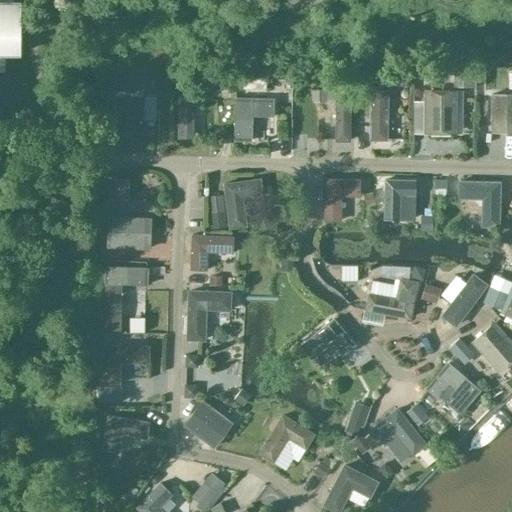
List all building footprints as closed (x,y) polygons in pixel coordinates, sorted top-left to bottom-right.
[(11,1),(11,0),(0,0),(0,67),(3,67),(3,52),(19,52),(19,1),(11,1)] [(371,91),(369,140),(385,140),(387,91),(371,91)] [(425,92),(425,132),(454,132),(454,92),(425,92)] [(511,94),(490,95),(491,131),(511,130),(511,94)] [(113,96),(111,136),(140,137),(142,97),(113,96)] [(178,96),(177,136),(192,137),(193,96),(178,96)] [(273,98),(234,97),(233,141),(251,141),(251,120),(272,121),(273,98)] [(335,99),(334,140),(349,140),(349,99),(335,99)] [(324,179),(324,220),(340,220),(340,196),(358,196),(359,180),(324,179)] [(223,184),(228,228),(243,227),(241,198),(260,196),(259,180),(223,184)] [(415,180),(385,180),(385,218),(399,219),(399,195),(415,195),(415,180)] [(499,182),(458,182),(457,198),(481,199),(481,226),(498,227),(499,182)] [(108,217),(107,246),(148,248),(149,219),(108,217)] [(191,235),(190,269),(206,270),(206,252),(231,253),(231,236),(191,235)] [(121,283),(145,285),(146,268),(105,266),(103,328),(119,329),(121,283)] [(474,275),(442,317),(457,329),(488,286),(474,275)] [(368,293),(365,309),(409,317),(416,282),(400,279),(396,299),(368,293)] [(511,280),(499,312),(511,316),(511,280)] [(229,310),(229,293),(188,291),(186,339),(203,340),(204,309),(229,310)] [(333,318),(299,345),(310,359),(331,342),(341,355),(354,344),(333,318)] [(511,344),(493,323),(472,342),(498,372),(511,360),(511,344)] [(103,346),(102,383),(118,383),(118,362),(147,362),(147,346),(103,346)] [(447,361),(424,388),(457,416),(480,390),(447,361)] [(202,401),(183,425),(212,447),(231,422),(202,401)] [(394,431),(412,453),(424,443),(396,409),(368,431),(378,444),(394,431)] [(312,433),(281,415),(259,453),(272,461),(287,437),(304,447),(312,433)] [(107,416),(102,450),(118,452),(121,434),(145,438),(147,422),(107,416)] [(375,482),(343,465),(323,505),(338,511),(350,487),(368,496),(375,482)] [(169,496),(171,494),(160,483),(136,508),(140,511),(165,511),(175,502),(169,496)]
